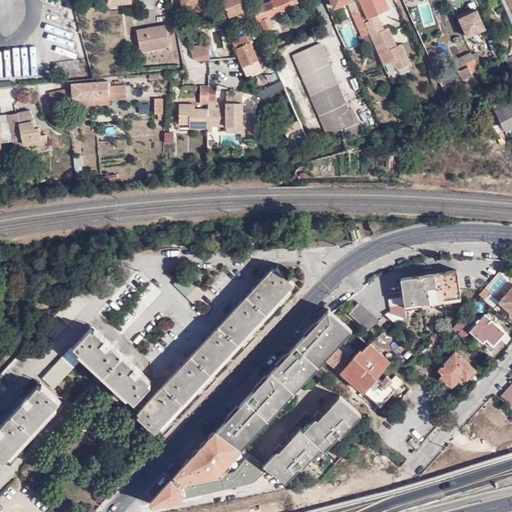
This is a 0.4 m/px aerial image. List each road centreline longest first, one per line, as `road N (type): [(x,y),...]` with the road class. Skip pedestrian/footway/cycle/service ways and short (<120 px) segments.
road 1 (primary): [(112,511),(347,265),(424,233),(511,234)]
road 2 (residential): [(511,357),(396,492)]
